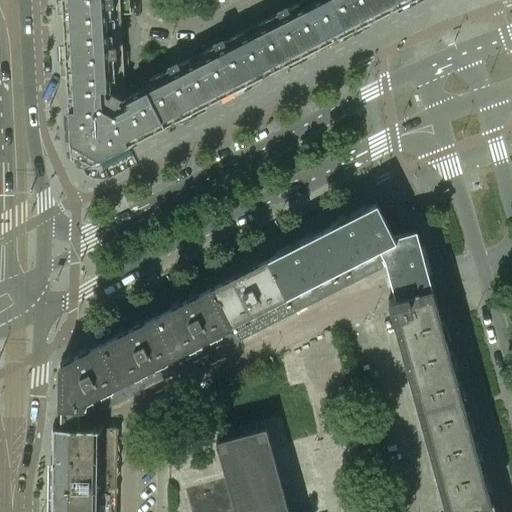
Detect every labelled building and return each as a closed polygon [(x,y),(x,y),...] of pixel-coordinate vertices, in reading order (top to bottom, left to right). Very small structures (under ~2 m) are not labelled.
[(119,0),(61,0),(67,90),(68,101),(70,99),(102,97),(106,100),(111,92),(122,98),(125,97),(124,95),(124,87),(119,0)] [(327,41),(308,4),(305,0),(301,0),(250,26),(271,70),(327,41)] [(374,0),(305,0),(308,4),(327,41),(382,13),(374,0)] [(374,0),(382,13),(407,0),(374,0)] [(250,26),(203,50),(196,54),(199,59),(218,97),(271,70),(250,26)] [(151,84),(143,88),(162,125),(218,97),(199,59),(196,54),(148,78),(151,84)] [(70,99),(68,101),(70,151),(72,157),(77,162),(83,164),(90,162),(162,125),(143,88),(125,97),(122,98),(111,92),(106,100),(102,97),(70,99)] [(393,235),(376,201),(347,216),(375,270),(386,265),(382,249),(393,235)] [(375,270),(347,216),(320,230),(348,284),(375,270)] [(427,273),(416,229),(393,235),(382,249),(386,265),(389,277),(391,284),(394,297),(431,287),(427,273)] [(320,230),(266,258),(294,311),(348,284),(320,230)] [(294,311),(266,258),(211,286),(239,340),(294,311)] [(239,340),(211,286),(157,314),(184,367),(239,340)] [(491,503),(457,381),(431,287),(394,297),(387,299),(391,317),(444,511),(459,511),(463,511),(491,503)] [(157,314),(102,341),(130,395),(184,367),(157,314)] [(130,395),(102,341),(59,364),(58,407),(59,407),(59,418),(59,426),(78,427),(78,419),(78,407),(105,408),(130,395)] [(117,427),(78,427),(59,426),(53,426),(52,489),(116,490),(117,427)] [(287,511),(264,426),(215,440),(234,511),(494,511),(492,503),(491,503),(463,511),(287,511)] [(115,511),(116,490),(52,489),(51,511),(115,511)]
